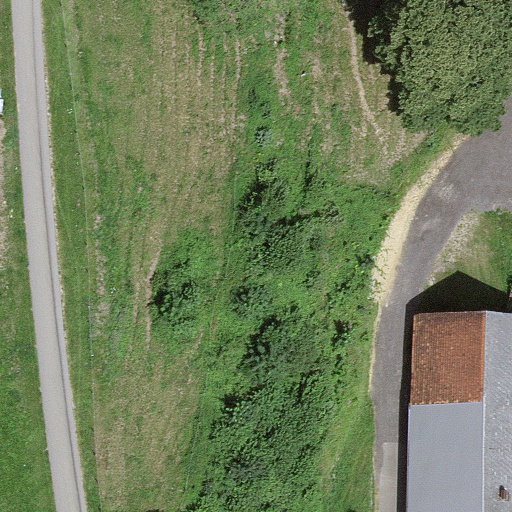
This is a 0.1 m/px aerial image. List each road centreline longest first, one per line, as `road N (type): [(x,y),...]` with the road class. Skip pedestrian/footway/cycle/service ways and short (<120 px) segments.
road 1 (track): [(27,0),(39,250),(71,511)]
road 2 (track): [(394,346),(414,274),(511,112)]
road 3 (track): [(394,346),(392,511)]
